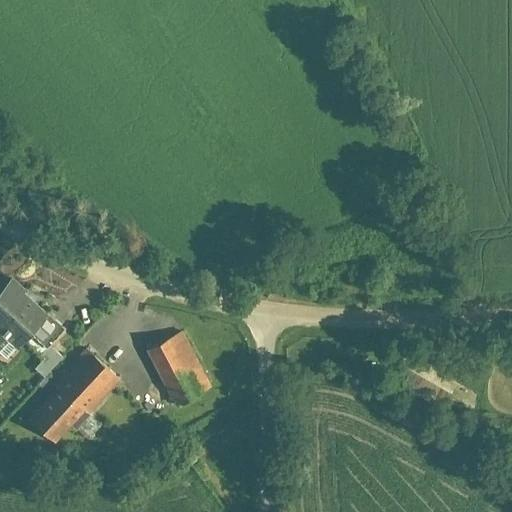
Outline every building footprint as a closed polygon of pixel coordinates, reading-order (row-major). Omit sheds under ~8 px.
[(0,356),(4,361),(14,350),(16,351),(47,316),(10,282),(0,292),(0,356)] [(26,347),(40,359),(63,332),(48,320),(26,347)] [(179,336),(146,354),(175,408),(208,391),(179,336)] [(28,419),(55,445),(116,383),(88,356),(28,419)] [(431,403),(440,387),(404,365),(395,381),(431,403)]
